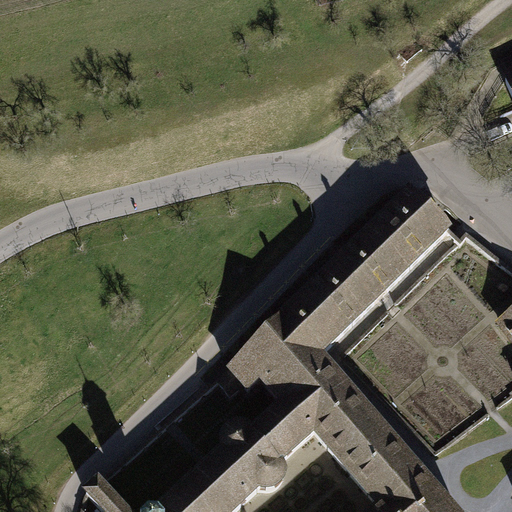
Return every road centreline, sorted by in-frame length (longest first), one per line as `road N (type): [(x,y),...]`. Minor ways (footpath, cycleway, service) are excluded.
road 1 (tertiary): [(63,511),(93,464),(322,235),(339,212),(335,190)]
road 2 (tertiary): [(0,249),(69,215),(256,169),(315,170),(335,190)]
